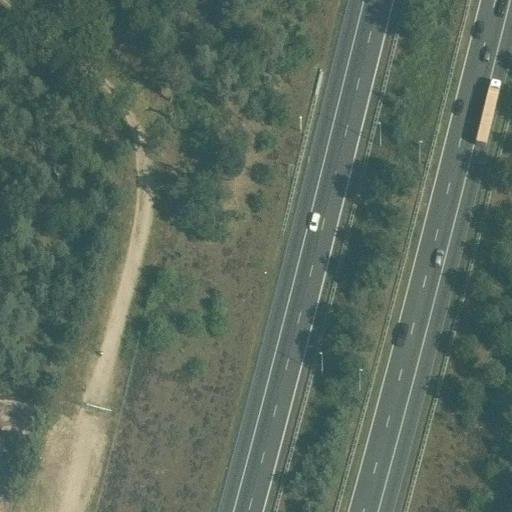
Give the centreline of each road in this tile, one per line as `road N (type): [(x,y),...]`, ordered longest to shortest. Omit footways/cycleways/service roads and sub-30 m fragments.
road 1 (track): [(6,0),(119,95),(145,165),(147,205),(67,511)]
road 2 (motorway): [(361,511),(495,0)]
road 3 (motorway): [(378,0),(247,511)]
